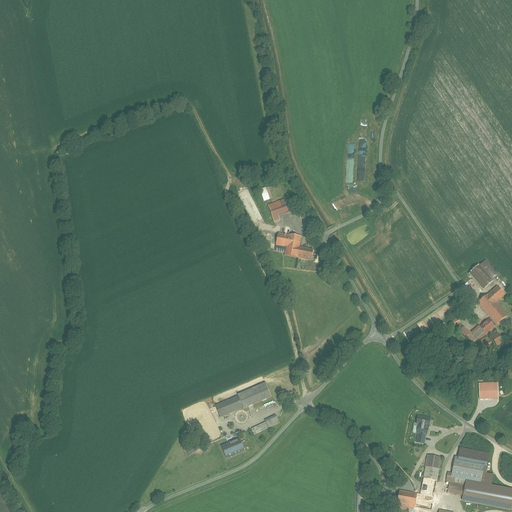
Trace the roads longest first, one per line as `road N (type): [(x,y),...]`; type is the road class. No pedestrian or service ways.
road 1 (residential): [(380,327),(326,238),(377,204),(381,132),(417,0)]
road 2 (unclassified): [(380,327),(257,456),(147,511)]
road 3 (residential): [(511,452),(424,386),(380,327)]
road 4 (unknown): [(379,167),(466,285)]
road 5 (unknown): [(308,406),(362,439),(392,511)]
